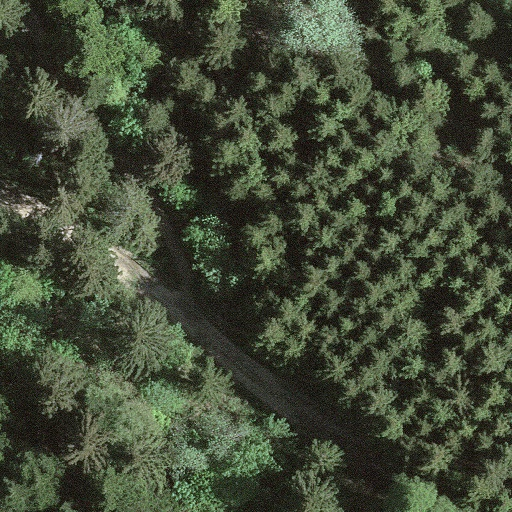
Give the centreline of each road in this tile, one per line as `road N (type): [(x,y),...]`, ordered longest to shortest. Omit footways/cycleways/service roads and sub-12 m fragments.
road 1 (track): [(511,495),(313,365),(208,251)]
road 2 (track): [(0,145),(208,251)]
